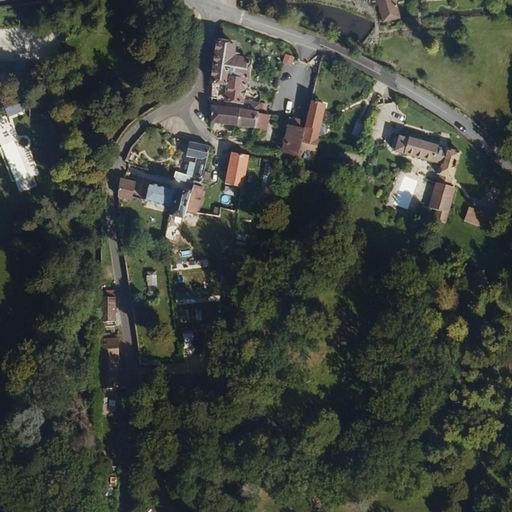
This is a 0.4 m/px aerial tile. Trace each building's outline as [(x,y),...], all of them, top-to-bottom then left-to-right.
[(392,0),(371,0),(377,19),(398,17),(392,0)] [(244,104),(252,58),(235,54),(237,42),(216,39),(211,83),(210,104),(240,109),(241,104),(244,104)] [(295,57),(286,54),(283,63),(291,66),(294,59),(295,57)] [(0,83),(16,86),(19,74),(0,71),(0,83)] [(50,92),(52,80),(31,76),(29,89),(50,92)] [(322,121),(326,103),(312,100),(308,120),(304,139),(318,142),(319,134),(322,121)] [(237,127),(240,109),(210,104),(210,123),(237,127)] [(256,129),(260,112),(240,109),(237,127),(256,129)] [(268,131),(271,114),(260,112),(256,129),(268,131)] [(304,139),(308,120),(289,116),(282,152),(300,156),(302,150),(304,139)] [(328,134),(330,124),(329,122),(322,121),(319,134),(326,135),(328,134)] [(358,137),(364,124),(357,121),(351,134),(358,137)] [(453,179),(460,155),(408,138),(402,154),(442,166),(439,174),(441,175),(453,179)] [(316,153),(318,142),(304,139),(302,150),(316,153)] [(1,145),(17,193),(37,186),(33,175),(39,173),(35,162),(26,165),(17,140),(1,145)] [(197,159),(200,143),(189,141),(185,156),(197,159)] [(201,183),(210,146),(200,143),(197,159),(191,181),(201,183)] [(243,188),(249,155),(231,151),(224,185),(243,188)] [(446,221),(457,189),(450,187),(453,179),(441,175),(439,183),(438,183),(430,206),(438,209),(435,218),(446,221)] [(132,200),(135,186),(124,184),(120,197),(132,200)] [(191,194),(151,184),(147,199),(173,205),(170,217),(184,220),(186,213),(191,194)] [(198,216),(205,187),(193,184),(191,194),(186,213),(198,216)] [(491,230),(495,217),(470,208),(465,221),(491,230)] [(348,237),(349,229),(338,226),(336,234),(348,237)] [(221,257),(220,265),(230,266),(231,258),(221,257)] [(149,292),(150,271),(141,270),(140,292),(149,292)] [(110,315),(112,288),(111,286),(102,285),(102,293),(97,293),(96,315),(110,315)] [(103,331),(104,325),(95,325),(95,342),(100,341),(101,332),(103,331)] [(112,365),(113,332),(103,331),(101,332),(100,341),(95,342),(94,382),(109,382),(109,365),(112,365)]
